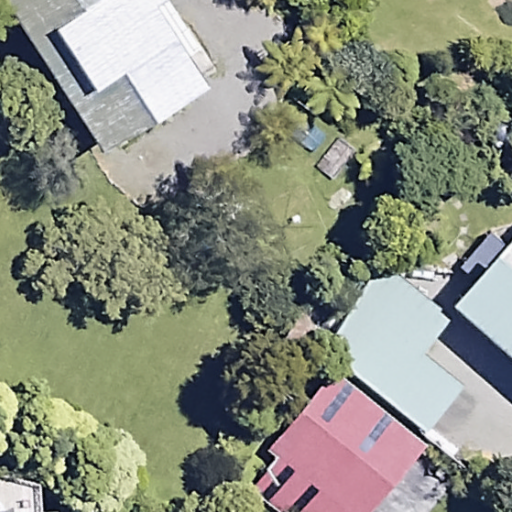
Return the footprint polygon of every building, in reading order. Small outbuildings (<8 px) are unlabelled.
[(14,0),(108,145),(218,74),(170,0),(14,0)] [(475,276),(458,296),(511,343),(511,235),(508,241),(492,226),(460,263),(475,276)] [(319,342),(429,426),(465,379),(425,348),(452,312),(383,259),(319,342)] [(369,511),(431,436),(335,360),(266,446),(279,456),(252,490),(280,511),(369,511)] [(0,511),(44,511),(43,476),(0,465),(0,511)]
